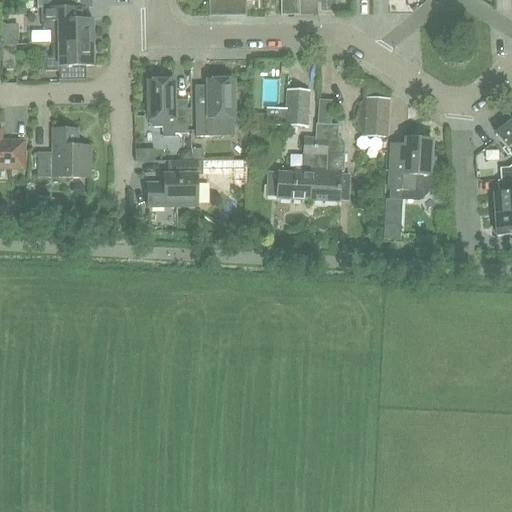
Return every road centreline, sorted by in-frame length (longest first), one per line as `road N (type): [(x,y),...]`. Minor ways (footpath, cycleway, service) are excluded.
road 1 (unclassified): [(464,272),(122,249)]
road 2 (unclassified): [(377,55),(341,35),(173,38),(159,29)]
road 3 (residential): [(464,272),(459,103)]
road 4 (residential): [(122,249),(119,93)]
road 5 (unclassified): [(122,249),(0,245)]
